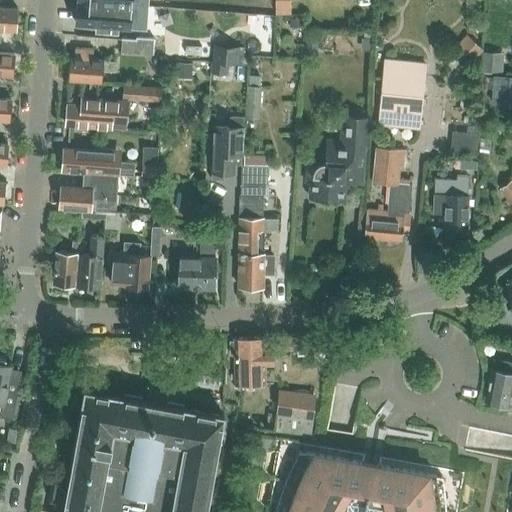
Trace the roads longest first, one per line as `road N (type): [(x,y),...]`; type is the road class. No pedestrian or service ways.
road 1 (residential): [(511,253),(443,295),(337,322),(57,320)]
road 2 (residential): [(20,313),(47,0)]
road 3 (residential): [(21,511),(57,320)]
